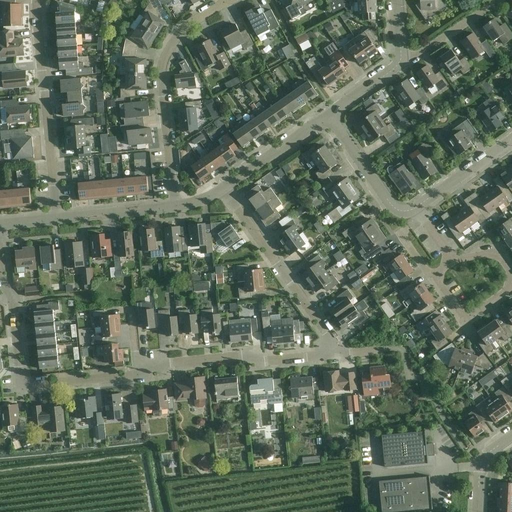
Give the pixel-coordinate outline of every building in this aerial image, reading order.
[(0,0),(0,7),(2,7),(3,26),(20,26),(20,13),(21,13),(21,4),(15,4),(15,0),(0,0)] [(101,10),(104,0),(97,0),(95,8),(101,10)] [(140,25),(156,35),(164,23),(158,18),(160,14),(159,12),(164,9),(158,0),(148,0),(150,3),(141,16),(144,18),(140,25)] [(288,0),(291,5),(281,10),(287,21),(291,19),(291,20),(301,15),(299,10),(303,8),(302,6),(312,0),(329,0),(331,2),(328,4),(333,13),(344,8),(342,3),(340,0),(288,0)] [(426,20),(445,6),(440,0),(419,0),(420,3),(416,5),(426,20)] [(75,7),(61,2),(56,1),(57,13),(56,13),(57,24),(76,23),(75,11),(76,11),(75,7)] [(376,1),(357,2),(358,14),(362,13),(363,20),(375,19),(375,13),(377,12),(376,1)] [(107,14),(113,6),(108,3),(102,12),(107,14)] [(262,8),(261,8),(260,5),(245,13),(255,32),(258,37),(279,27),(271,10),(263,13),(264,12),(264,11),(264,10),(264,9),(263,9),(263,8),(262,8)] [(494,19),(488,23),(489,23),(479,29),(484,36),(488,34),(493,41),(499,37),(504,44),(511,38),(511,34),(506,25),(501,29),(494,19)] [(329,22),(324,25),(327,32),(333,29),(329,22)] [(57,36),(76,34),(76,23),(57,24),(57,36)] [(244,50),(253,45),(247,32),(241,35),(236,24),(222,32),(231,49),(241,44),(244,50)] [(148,48),(156,35),(140,25),(136,31),(132,29),(126,39),(124,49),(136,51),(137,44),(139,42),(148,48)] [(355,38),(359,43),(369,57),(378,51),(372,43),(377,40),(369,28),(355,38)] [(312,30),(306,33),(310,39),(315,35),(312,30)] [(0,46),(1,57),(24,55),(22,39),(9,40),(9,38),(10,38),(9,31),(0,31),(0,46)] [(295,38),(298,45),(309,39),(305,33),(295,38)] [(490,58),(495,54),(486,41),(481,44),(473,33),(461,42),(473,59),(484,50),(490,58)] [(58,47),(77,46),(76,34),(57,36),(58,47)] [(369,57),(359,43),(355,38),(341,48),(349,59),(354,56),(359,64),(369,57)] [(208,68),(207,66),(215,62),(220,70),(230,65),(223,53),(218,56),(210,40),(197,47),(201,54),(195,57),(202,69),(203,70),(208,68)] [(295,56),(289,45),(282,49),(288,60),(295,56)] [(326,63),(327,65),(337,79),(347,73),(341,65),(346,62),(334,45),(326,51),(331,59),(326,63)] [(59,58),(78,57),(77,46),(58,47),(59,58)] [(135,57),(136,51),(124,49),(122,56),(122,67),(127,67),(127,75),(146,74),(146,60),(135,60),(135,57)] [(474,71),(472,68),(464,57),(459,61),(451,50),(441,57),(453,75),(460,70),(463,74),(469,70),(470,71),(473,71),(474,71)] [(84,64),(78,64),(78,57),(59,58),(60,70),(66,70),(66,76),(93,74),(92,68),(84,68),(84,64)] [(337,79),(327,65),(322,69),(314,57),(305,63),(318,81),(323,78),(328,86),(337,79)] [(194,73),(192,73),(185,60),(179,63),(183,70),(179,72),(180,75),(175,76),(177,88),(188,87),(188,89),(196,88),(194,73)] [(0,64),(0,80),(3,80),(4,88),(27,86),(26,82),(29,80),(29,76),(26,75),(25,71),(15,72),(14,63),(0,64)] [(439,91),(448,85),(439,72),(434,75),(427,66),(417,73),(428,89),(434,84),(439,91)] [(146,74),(127,75),(127,82),(121,82),(121,98),(135,97),(135,89),(146,89),(146,74)] [(237,77),(231,80),(234,86),(240,83),(237,77)] [(68,98),(82,97),(81,89),(84,85),(81,83),(81,79),(61,81),(62,92),(67,92),(68,98)] [(295,83),(307,100),(310,98),(312,100),(318,95),(308,81),(303,85),(299,80),(295,83)] [(422,105),(429,100),(420,88),(415,91),(407,80),(395,88),(408,107),(418,99),(422,105)] [(486,81),(481,85),(484,90),(490,87),(486,81)] [(250,82),(245,86),(248,91),(254,88),(250,82)] [(304,102),(307,100),(295,83),(291,86),(295,91),(289,95),(299,109),(306,104),(304,102)] [(267,85),(264,87),(268,94),(272,91),(267,85)] [(461,87),(456,91),(460,96),(465,92),(461,87)] [(234,93),(239,99),(243,96),(238,89),(234,93)] [(299,109),(289,95),(284,98),(281,94),(277,96),(289,113),(292,111),(293,113),(299,109)] [(286,115),(289,113),(277,96),(273,99),(276,104),(271,108),(281,122),(287,117),(286,115)] [(82,97),(68,98),(69,104),(63,105),(64,116),(84,115),(83,111),(86,108),(83,105),(82,97)] [(370,98),(364,104),(367,107),(374,102),(370,98)] [(491,133),(502,124),(494,113),(499,110),(490,98),(483,103),(487,109),(479,116),(491,133)] [(6,108),(8,123),(30,121),(29,105),(15,107),(14,100),(0,101),(1,108),(6,108)] [(124,104),(119,104),(121,119),(124,118),(124,125),(141,123),(140,117),(150,116),(148,101),(124,104)] [(179,110),(181,131),(190,130),(189,128),(197,127),(195,109),(201,108),(200,101),(185,103),(186,109),(179,110)] [(254,103),(250,106),(254,112),(258,109),(254,103)] [(364,133),(382,120),(378,114),(382,111),(376,103),(366,110),(369,115),(357,124),(364,133)] [(281,122),(271,108),(265,112),(262,107),(258,109),(270,126),(273,124),(274,126),(281,122)] [(400,108),(395,112),(398,117),(404,113),(400,108)] [(267,128),(270,126),(258,109),(254,112),(258,117),(252,121),(262,135),(268,130),(267,128)] [(217,110),(210,114),(213,120),(221,117),(217,110)] [(105,116),(97,116),(97,125),(106,124),(105,116)] [(66,138),(85,136),(84,126),(94,125),(93,118),(71,120),(72,126),(65,127),(66,138)] [(479,133),(468,118),(467,119),(468,119),(450,131),(449,131),(447,131),(442,134),(442,136),(442,138),(455,157),(465,151),(472,146),(466,138),(471,135),(473,137),(479,133)] [(262,135),(252,121),(247,125),(243,120),(240,122),(251,139),(254,137),(255,139),(262,135)] [(382,120),(364,133),(371,143),(383,134),(390,144),(400,137),(390,124),(386,126),(382,120)] [(248,141),(251,139),(240,122),(235,125),(239,130),(233,134),(243,148),(250,143),(248,141)] [(124,125),(120,125),(121,132),(127,131),(129,145),(153,143),(151,128),(141,129),(141,123),(124,125)] [(12,152),(13,160),(34,158),(32,137),(23,137),(22,129),(0,131),(1,140),(11,139),(11,144),(5,144),(5,153),(12,152)] [(238,148),(230,137),(228,134),(218,140),(221,145),(217,148),(227,162),(236,156),(233,151),(238,148)] [(85,136),(66,138),(67,149),(78,148),(78,154),(79,154),(90,153),(89,142),(86,142),(85,136)] [(434,149),(428,141),(424,143),(430,152),(434,149)] [(422,153),(411,161),(425,179),(436,171),(428,159),(433,155),(430,152),(424,143),(418,148),(422,153)] [(108,144),(101,145),(102,154),(109,153),(109,149),(108,144)] [(310,169),(317,165),(331,154),(324,145),(316,151),(313,146),(302,154),(308,163),(307,164),(310,169)] [(218,168),(227,162),(217,148),(209,154),(218,168)] [(209,174),(218,168),(209,154),(200,160),(209,174)] [(331,154),(317,165),(320,170),(315,173),(321,182),(333,174),(329,169),(337,164),(331,154)] [(201,180),(209,174),(200,160),(191,166),(190,164),(185,168),(193,179),(198,176),(201,180)] [(404,195),(415,186),(410,179),(415,176),(403,160),(394,167),(392,166),(390,166),(388,167),(387,170),(387,172),(390,175),(389,176),(392,181),(393,180),(404,195)] [(286,164),(281,168),(285,173),(290,169),(286,164)] [(510,190),(511,188),(511,172),(509,168),(500,175),(510,190)] [(280,169),(276,172),(280,178),(285,175),(280,169)] [(133,193),(136,193),(134,172),(130,172),(130,178),(124,179),(125,196),(133,195),(133,193)] [(134,172),(136,193),(140,192),(140,194),(149,194),(147,177),(140,177),(139,172),(134,172)] [(110,195),(114,195),(112,174),(107,175),(108,181),(101,181),(103,198),(111,197),(110,195)] [(125,196),(124,179),(117,180),(117,174),(112,174),(114,195),(118,194),(118,197),(125,196)] [(88,197),(91,197),(89,176),(84,177),(85,183),(78,183),(80,200),(88,200),(88,197)] [(103,198),(101,181),(95,182),(94,176),(89,176),(91,197),(95,197),(95,199),(103,198)] [(488,193),(498,207),(506,200),(509,204),(511,201),(511,195),(498,176),(492,180),(497,187),(488,193)] [(337,200),(354,187),(347,178),(335,186),(332,182),(322,189),(328,197),(333,194),(337,200)] [(17,184),(19,204),(23,204),(23,206),(31,205),(30,188),(23,189),(22,183),(17,184)] [(16,205),(19,204),(17,184),(13,184),(13,190),(7,191),(8,207),(16,207),(16,205)] [(256,210),(276,196),(270,188),(263,193),(258,185),(245,194),(256,210)] [(334,223),(342,217),(352,210),(349,205),(361,196),(354,187),(337,200),(341,205),(328,214),(334,223)] [(8,207),(7,191),(0,191),(0,206),(0,208),(8,207)] [(498,207),(488,193),(480,199),(475,192),(469,196),(486,220),(492,216),(489,213),(498,207)] [(276,196),(256,210),(268,226),(281,217),(275,209),(282,204),(276,196)] [(480,224),(486,220),(469,196),(464,200),(468,207),(460,213),(469,227),(478,221),(480,224)] [(305,202),(300,206),(304,211),(309,207),(305,202)] [(469,227),(460,213),(451,219),(446,212),(441,217),(457,240),(463,236),(461,233),(469,227)] [(292,219),(289,221),(286,217),(280,221),(284,225),(282,226),(285,231),(276,238),(283,247),(298,235),(295,230),(298,228),(292,219)] [(503,238),(511,231),(511,217),(509,219),(496,228),(503,238)] [(359,243),(378,229),(372,219),(358,229),(354,224),(342,233),(345,238),(348,236),(350,240),(355,237),(359,243)] [(319,221),(313,224),(317,230),(322,226),(319,221)] [(211,233),(215,233),(215,236),(218,234),(228,248),(240,239),(231,225),(227,227),(224,222),(210,223),(211,233)] [(213,252),(211,233),(205,234),(204,224),(189,226),(191,246),(200,246),(201,253),(213,252)] [(164,228),(167,253),(175,252),(175,250),(181,249),(182,251),(188,251),(187,234),(181,235),(180,227),(164,228)] [(140,231),(142,251),(148,250),(150,252),(151,258),(164,257),(162,241),(155,242),(154,229),(140,231)] [(380,252),(376,245),(385,238),(378,229),(359,243),(363,248),(359,252),(366,262),(380,252)] [(117,233),(119,250),(120,257),(134,255),(131,231),(117,233)] [(511,245),(511,231),(503,238),(510,247),(511,245)] [(90,236),(93,258),(112,256),(110,243),(105,244),(104,234),(90,236)] [(298,235),(283,247),(289,255),(298,249),(302,254),(311,247),(308,241),(305,244),(298,235)] [(65,244),(67,267),(84,266),(81,242),(65,244)] [(40,246),(42,264),(50,263),(50,271),(62,270),(60,249),(54,250),(54,245),(40,246)] [(25,266),(29,266),(29,270),(36,269),(34,247),(23,248),(23,251),(15,251),(17,267),(14,267),(15,274),(26,273),(25,266)] [(392,253),(389,248),(379,255),(381,258),(375,263),(376,265),(383,260),(392,253)] [(340,250),(333,255),(338,262),(345,257),(343,254),(340,250)] [(396,258),(392,253),(383,260),(386,265),(384,267),(387,271),(391,268),(394,272),(407,263),(401,254),(396,258)] [(311,267),(302,274),(309,283),(325,271),(322,267),(325,265),(318,255),(308,262),(311,267)] [(413,271),(407,263),(394,272),(390,275),(396,283),(398,282),(401,287),(411,280),(408,275),(413,271)] [(244,282),(263,280),(262,269),(249,270),(248,265),(236,266),(237,276),(244,276),(244,282)] [(222,266),(215,267),(215,274),(223,274),(222,266)] [(92,289),(91,280),(90,268),(83,269),(85,290),(92,289)] [(363,282),(374,274),(371,269),(360,277),(363,282)] [(354,270),(349,274),(353,279),(358,275),(354,270)] [(325,271),(309,283),(316,292),(325,286),(328,291),(339,283),(333,275),(329,277),(325,271)] [(197,274),(192,274),(192,282),(200,282),(200,277),(197,274)] [(223,274),(215,274),(216,280),(216,284),(224,284),(223,274)] [(354,288),(362,282),(357,276),(349,282),(354,288)] [(263,280),(244,282),(245,288),(238,288),(240,299),(251,298),(251,292),(264,291),(263,280)] [(209,282),(194,284),(195,292),(210,290),(209,282)] [(414,302),(428,292),(422,283),(414,288),(410,284),(399,292),(405,300),(410,297),(414,302)] [(25,287),(26,296),(41,295),(40,286),(25,287)] [(337,318),(354,306),(350,301),(353,297),(347,289),(337,297),(340,302),(329,310),(333,316),(335,315),(337,318)] [(433,309),(430,304),(435,301),(428,292),(414,302),(418,307),(413,310),(413,312),(410,314),(415,322),(433,309)] [(53,310),(57,310),(59,310),(58,302),(49,303),(50,304),(37,305),(37,311),(34,312),(35,323),(54,321),(53,310)] [(145,305),(141,305),(141,303),(135,303),(136,318),(142,318),(143,329),(155,327),(153,309),(152,303),(145,304),(145,305)] [(237,303),(238,312),(254,311),(253,303),(237,303)] [(368,318),(363,311),(364,310),(359,303),(354,307),(354,306),(337,318),(340,322),(338,323),(342,329),(354,321),(357,325),(368,318)] [(208,323),(210,334),(221,333),(219,314),(212,315),(212,309),(201,310),(202,323),(208,323)] [(104,310),(93,311),(94,322),(100,322),(101,327),(120,325),(119,314),(105,316),(104,310)] [(166,325),(167,336),(178,335),(176,317),(170,317),(169,310),(158,311),(160,326),(166,325)] [(185,323),(186,334),(198,333),(196,315),(189,315),(189,310),(178,311),(179,324),(185,323)] [(391,310),(385,314),(389,319),(389,320),(393,317),(395,316),(391,310)] [(273,344),(284,342),(282,319),(271,321),(270,316),(269,316),(268,311),(261,312),(263,324),(264,338),(273,337),(273,344)] [(440,315),(435,318),(432,313),(418,323),(424,332),(429,328),(433,333),(446,324),(440,315)] [(239,319),(242,341),(252,340),(252,333),(258,332),(256,318),(250,319),(250,318),(239,319)] [(292,318),(282,319),(284,342),(295,341),(294,334),(300,334),(300,330),(299,322),(299,320),(293,321),(292,318)] [(231,342),(242,341),(239,319),(229,320),(229,321),(223,322),(224,336),(230,335),(231,342)] [(511,336),(511,333),(505,324),(500,327),(495,320),(486,326),(496,339),(501,336),(505,341),(511,336)] [(37,335),(55,333),(54,321),(35,323),(37,335)] [(446,324),(433,333),(436,338),(431,342),(437,351),(448,343),(445,338),(452,333),(446,324)] [(120,325),(101,327),(102,333),(95,334),(91,336),(92,345),(108,343),(107,337),(121,336),(120,325)] [(501,346),(496,339),(486,326),(478,332),(483,340),(478,343),(486,354),(495,348),(496,350),(501,346)] [(38,346),(56,344),(55,333),(37,335),(38,346)] [(411,339),(406,343),(410,349),(415,345),(411,339)] [(465,349),(464,352),(455,348),(452,343),(433,356),(436,361),(439,359),(442,363),(448,366),(459,370),(467,350),(465,349)] [(39,357),(58,356),(56,344),(38,346),(39,357)] [(104,356),(105,363),(116,362),(124,361),(122,349),(109,350),(108,345),(96,346),(97,356),(104,356)] [(467,350),(459,370),(471,375),(475,365),(487,369),(492,366),(483,354),(478,357),(469,354),(470,351),(467,350)] [(58,356),(39,357),(40,369),(59,367),(58,356)] [(363,381),(364,395),(378,394),(377,388),(391,387),(390,377),(385,378),(384,366),(370,368),(371,380),(363,381)] [(341,390),(345,390),(356,389),(354,373),(344,374),(344,375),(340,375),(339,371),(324,373),(326,392),(341,390)] [(492,372),(479,381),(483,387),(496,377),(492,372)] [(291,390),(292,397),(301,396),(301,399),(314,398),(312,377),(300,378),(300,375),(290,376),(291,386),(289,387),(289,390),(291,390)] [(205,404),(204,398),(206,398),(203,377),(187,379),(187,383),(175,384),(177,400),(189,399),(189,400),(195,399),(195,405),(198,408),(202,407),(205,404)] [(511,380),(509,382),(506,377),(501,381),(508,392),(511,389),(511,380)] [(215,380),(216,399),(239,397),(237,378),(215,380)] [(282,403),(282,395),(281,387),(274,388),(273,378),(257,379),(258,381),(255,385),(252,385),(251,385),(250,386),(250,387),(250,388),(251,404),(260,403),(260,400),(268,399),(268,402),(269,403),(271,404),(274,404),(282,403)] [(493,402),(504,417),(511,410),(511,409),(507,403),(511,399),(503,387),(494,393),(498,398),(493,402)] [(161,414),(161,410),(168,409),(169,414),(175,413),(173,397),(167,397),(166,389),(151,391),(151,394),(143,395),(144,410),(153,409),(154,415),(155,416),(160,416),(161,414)] [(105,395),(107,417),(126,415),(127,423),(138,422),(136,405),(125,406),(126,409),(122,409),(120,394),(105,395)] [(100,425),(104,424),(102,412),(97,413),(95,396),(89,397),(89,399),(75,400),(77,419),(91,417),(92,426),(100,425)] [(504,417),(493,402),(489,396),(475,406),(476,408),(485,419),(490,416),(495,423),(504,417)] [(1,406),(3,427),(7,426),(8,430),(11,433),(27,431),(26,416),(18,417),(17,404),(1,406)] [(32,407),(34,425),(50,424),(51,432),(64,431),(62,406),(48,408),(49,411),(42,411),(41,406),(32,407)] [(480,423),(485,419),(476,408),(468,414),(471,418),(465,422),(475,437),(485,430),(480,423)] [(424,431),(382,435),(385,467),(427,463),(428,464),(427,456),(429,456),(435,456),(435,454),(434,455),(433,445),(434,445),(434,443),(428,444),(426,445),(425,430),(424,430),(424,431)] [(319,456),(302,458),(302,465),(320,463),(319,456)] [(209,461),(202,467),(206,471),(213,465),(209,461)] [(429,477),(379,481),(381,511),(393,511),(432,508),(432,509),(429,476),(429,477)] [(511,477),(510,483),(498,482),(497,487),(500,487),(500,493),(511,493),(511,477)] [(511,503),(511,493),(500,493),(500,498),(497,498),(497,503),(511,503)] [(511,511),(511,503),(497,503),(497,508),(499,508),(498,511),(511,511)]
